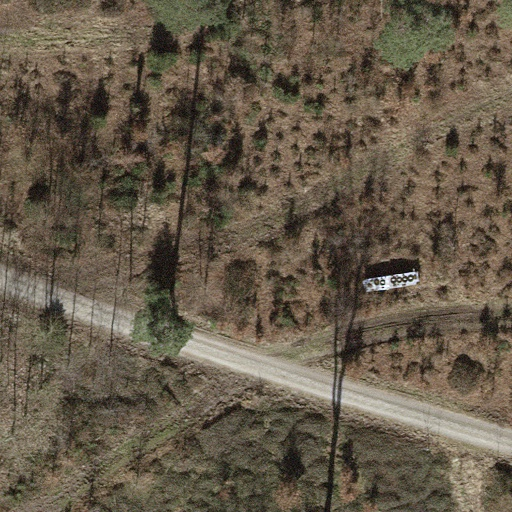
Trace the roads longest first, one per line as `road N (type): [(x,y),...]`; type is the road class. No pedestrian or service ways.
road 1 (track): [(511,317),(379,333),(257,369),(0,271)]
road 2 (track): [(511,451),(257,369)]
